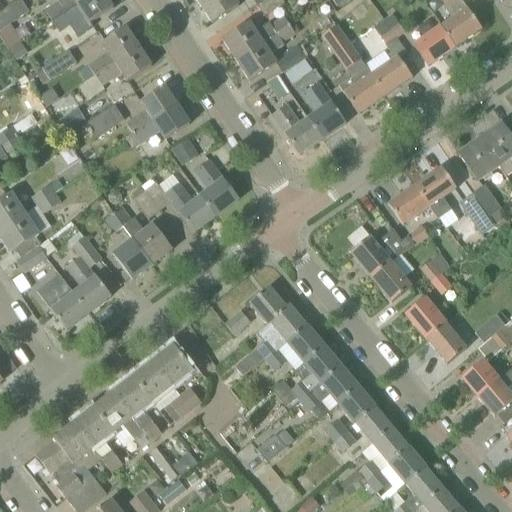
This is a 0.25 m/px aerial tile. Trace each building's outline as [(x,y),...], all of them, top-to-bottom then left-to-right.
[(57,19),(85,0),(57,0),(59,2),(44,11),(52,22),(57,19)] [(89,25),(113,9),(107,0),(85,0),(57,19),(64,29),(83,17),(89,25)] [(212,25),(240,7),(235,0),(206,0),(199,5),(212,25)] [(264,18),(285,5),(281,0),(267,0),(257,7),(264,18)] [(439,0),(444,6),(443,7),(452,21),(441,29),(455,49),(482,31),(460,0),(439,0)] [(0,32),(29,13),(21,1),(0,14),(0,32)] [(404,35),(392,17),(385,22),(397,40),(404,35)] [(236,62),(289,27),(283,18),(270,27),(269,25),(257,33),(250,23),(223,41),(236,62)] [(397,40),(385,22),(350,45),(364,66),(375,59),(373,56),(386,47),(392,55),(389,57),(392,62),(397,58),(400,62),(408,56),(397,40)] [(289,27),(236,62),(250,83),(278,65),(271,55),(284,47),(283,46),(282,44),(295,36),(289,27)] [(386,98),(371,76),(364,66),(350,45),(338,28),(322,39),(351,79),(339,87),(359,116),(386,98)] [(455,49),(441,29),(414,48),(428,68),(455,49)] [(107,53),(88,66),(95,77),(139,49),(126,30),(102,45),(107,53)] [(21,45),(17,47),(11,51),(9,52),(16,62),(27,55),(21,45)] [(282,74),(305,59),(298,47),(278,60),(282,66),(278,68),(282,74)] [(127,84),(152,68),(139,49),(95,77),(79,88),(94,111),(111,100),(103,87),(121,75),(127,84)] [(68,53),(42,70),(50,82),(76,65),(68,53)] [(412,79),(400,62),(397,58),(392,62),(371,76),(386,98),(412,79)] [(304,62),(294,69),(302,80),(312,73),(304,62)] [(42,70),(35,75),(43,86),(50,82),(42,70)] [(279,102),(290,95),(278,77),(267,84),(279,102)] [(346,125),(318,85),(303,95),(316,114),(308,120),(323,141),(346,125)] [(133,135),(177,107),(165,88),(140,103),(146,112),(126,125),(133,135)] [(95,141),(124,122),(115,107),(86,125),(95,141)] [(177,107),(133,135),(140,146),(140,147),(160,134),(164,140),(190,126),(177,107)] [(323,141),(308,120),(300,126),(287,107),(272,117),(300,157),(323,141)] [(77,131),(69,118),(56,126),(64,139),(77,131)] [(511,166),(509,162),(511,159),(511,141),(502,126),(481,141),(500,168),(506,178),(511,174),(511,166)] [(0,136),(0,148),(18,137),(12,129),(0,136)] [(0,178),(1,178),(0,176),(0,163),(7,159),(6,157),(23,146),(18,137),(0,148),(0,178)] [(478,183),(494,172),(500,168),(481,141),(459,156),(478,183)] [(170,152),(181,167),(198,156),(187,142),(170,152)] [(239,201),(209,162),(195,173),(209,193),(202,198),(217,218),(239,201)] [(452,211),(443,199),(456,189),(442,169),(415,188),(429,209),(438,221),(452,211)] [(151,181),(141,189),(160,213),(171,205),(194,235),(217,218),(202,198),(194,205),(179,186),(165,197),(156,184),(154,185),(151,181)] [(37,208),(56,196),(56,195),(63,190),(58,182),(31,200),(37,208)] [(511,227),(511,226),(485,187),(473,195),(496,226),(495,227),(501,235),(511,227)] [(404,227),(429,209),(415,188),(388,206),(404,227)] [(149,221),(160,213),(141,189),(131,196),(134,201),(149,221)] [(0,232),(25,216),(12,195),(0,202),(0,232)] [(496,226),(473,195),(459,204),(481,237),(495,227),(496,226)] [(43,217),(62,204),(56,196),(37,208),(43,217)] [(173,251),(162,237),(153,226),(144,233),(134,220),(131,222),(122,209),(113,216),(123,229),(133,241),(153,266),(173,251)] [(25,216),(0,232),(0,236),(12,255),(16,252),(21,260),(38,249),(40,248),(41,247),(42,247),(41,246),(36,238),(39,237),(25,216)] [(115,235),(123,229),(113,216),(105,222),(115,235)] [(414,247),(415,249),(429,238),(421,227),(407,237),(408,238),(414,247)] [(414,247),(408,238),(402,242),(393,231),(375,245),(370,239),(350,255),(371,280),(390,264),(391,265),(391,264),(414,247)] [(79,259),(66,270),(81,290),(74,295),(89,315),(111,298),(90,270),(100,262),(101,262),(89,246),(84,239),(83,239),(72,248),(71,249),(79,259)] [(153,266),(133,241),(113,256),(133,282),(153,266)] [(25,275),(46,261),(38,249),(21,260),(17,263),(25,275)] [(430,284),(441,275),(430,263),(420,271),(430,284)] [(390,264),(371,280),(392,305),(411,289),(391,264),(391,265),(390,264)] [(452,289),(441,275),(430,284),(442,298),(452,289)] [(66,301),(51,282),(37,293),(67,332),(89,315),(74,295),(66,301)] [(286,310),(269,290),(250,306),(266,326),(270,324),(286,310)] [(424,300),(405,316),(426,341),(445,325),(424,300)] [(265,362),(279,351),(287,344),(307,328),(289,307),(286,310),(270,324),(278,334),(235,369),(243,379),(265,362)] [(250,324),(241,314),(226,327),(234,336),(250,324)] [(473,334),(483,345),(505,326),(495,315),(473,334)] [(511,320),(505,326),(483,345),(477,350),(488,363),(511,342),(511,320)] [(445,325),(426,341),(447,366),(466,350),(445,325)] [(307,328),(287,344),(304,365),(323,348),(307,328)] [(172,389),(193,373),(173,347),(172,348),(152,364),(172,389)] [(323,348),(304,365),(320,385),(340,368),(323,348)] [(288,362),(279,351),(265,363),(274,374),(288,362)] [(9,360),(0,366),(0,378),(2,381),(17,369),(9,360)] [(478,400),(499,382),(482,363),(462,380),(478,400)] [(172,389),(152,364),(133,379),(153,405),(172,389)] [(351,381),(340,368),(320,385),(313,391),(298,403),(308,415),(331,396),(338,405),(357,389),(351,381)] [(494,419),(511,403),(511,398),(506,391),(511,385),(511,370),(499,382),(478,400),(494,419)] [(162,436),(144,412),(153,405),(133,379),(113,394),(152,444),(162,436)] [(298,403),(313,391),(305,381),(290,393),(298,403)] [(191,413),(202,404),(190,389),(179,398),(191,413)] [(338,405),(355,425),(374,409),(357,389),(338,405)] [(152,444),(113,394),(93,410),(114,435),(123,428),(142,452),(152,444)] [(191,413),(179,398),(164,409),(176,424),(181,420),(181,421),(191,413)] [(374,409),(355,425),(371,446),(391,429),(374,409)] [(93,410),(74,425),(102,462),(112,454),(104,443),(114,435),(93,410)] [(324,433),(333,444),(347,432),(338,421),(324,433)] [(88,473),(102,462),(74,425),(55,440),(54,439),(53,441),(55,443),(37,457),(36,457),(50,476),(51,476),(60,487),(57,489),(75,511),(85,511),(106,496),(88,473)] [(367,484),(380,472),(389,465),(408,449),(391,429),(371,446),(380,456),(358,474),(367,484)] [(347,432),(333,444),(342,455),(356,443),(347,432)] [(257,452),(267,464),(285,449),(275,437),(257,452)] [(173,485),(181,479),(180,477),(172,468),(157,449),(149,455),(173,485)] [(408,449),(389,465),(405,486),(425,469),(408,449)] [(122,466),(112,454),(102,462),(111,475),(122,466)] [(189,455),(172,468),(180,477),(196,464),(189,455)] [(416,511),(422,507),(442,490),(425,469),(405,486),(413,496),(411,498),(393,511),(416,511)] [(390,484),(380,472),(367,484),(376,496),(390,484)] [(358,474),(341,487),(350,498),(367,484),(358,474)] [(179,482),(160,496),(167,506),(186,491),(179,482)] [(240,482),(229,492),(237,500),(247,491),(240,482)] [(156,499),(155,498),(149,490),(128,506),(133,511),(140,511),(152,503),(156,499)] [(442,490),(422,507),(426,511),(458,511),(460,511),(442,490)] [(312,499),(301,508),(304,511),(313,511),(319,507),(312,499)] [(119,511),(112,502),(98,511),(119,511)] [(159,511),(152,503),(140,511),(159,511)]
